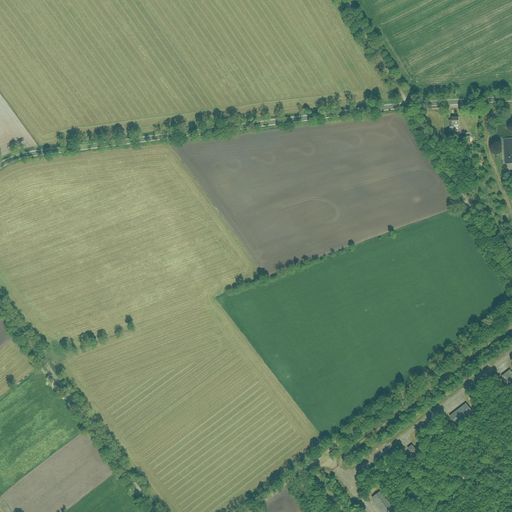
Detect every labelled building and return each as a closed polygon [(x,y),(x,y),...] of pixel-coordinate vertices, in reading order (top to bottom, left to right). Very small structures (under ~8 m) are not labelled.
[(458,117),(452,118),(452,120),(449,120),(449,128),(454,127),(454,125),(459,125),(458,117)] [(504,164),(511,163),(511,138),(503,139),(504,164)] [(507,384),(511,381),(511,372),(509,370),(501,376),(507,384)] [(455,425),(472,412),(466,403),(449,416),(455,425)] [(411,453),(416,450),(412,445),(408,448),(411,453)] [(382,511),(387,511),(393,507),(380,491),(372,498),(382,511)]
